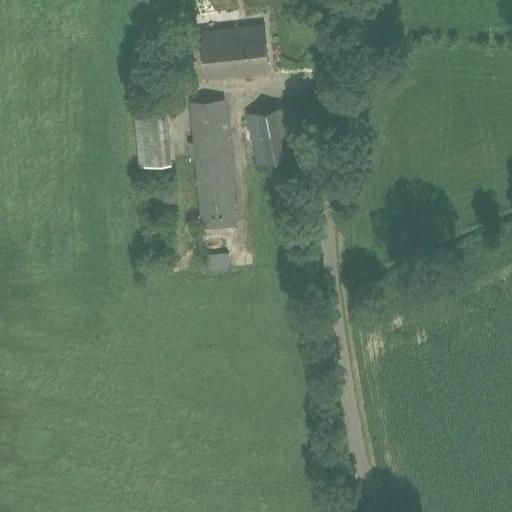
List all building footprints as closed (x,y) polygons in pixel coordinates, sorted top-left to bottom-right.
[(207,77),(270,70),(265,24),(203,31),(207,77)] [(202,226),(236,223),(225,99),(191,102),(202,226)] [(140,167),(172,164),(166,104),(134,107),(140,167)] [(258,163),(297,155),(287,106),(248,113),(258,163)] [(174,201),(173,189),(162,190),(163,202),(174,201)] [(207,270),(230,269),(228,251),(205,254),(207,270)]
